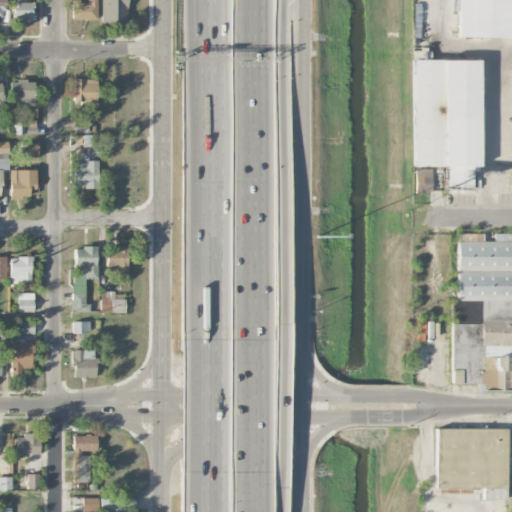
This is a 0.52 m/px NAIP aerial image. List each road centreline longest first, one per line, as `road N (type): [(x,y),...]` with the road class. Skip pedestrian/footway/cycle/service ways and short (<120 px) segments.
road 1 (residential): [(57,0),(57,511)]
road 2 (secondary): [(301,393),(301,0)]
road 3 (motorway): [(253,360),(254,0)]
road 4 (motorway): [(208,0),(208,358)]
road 5 (motorway): [(284,330),(285,0)]
road 6 (tertiary): [(163,417),(411,416),(451,404)]
road 7 (secondary): [(164,120),(164,351)]
road 8 (secondary): [(299,481),(291,457),(280,451),(203,447),(171,469),(164,504)]
road 9 (tertiary): [(343,393),(163,394)]
road 10 (residential): [(163,52),(0,52)]
road 11 (motorway): [(195,0),(208,162)]
road 12 (motorway): [(285,485),(284,330)]
road 13 (secondary): [(163,0),(164,120)]
